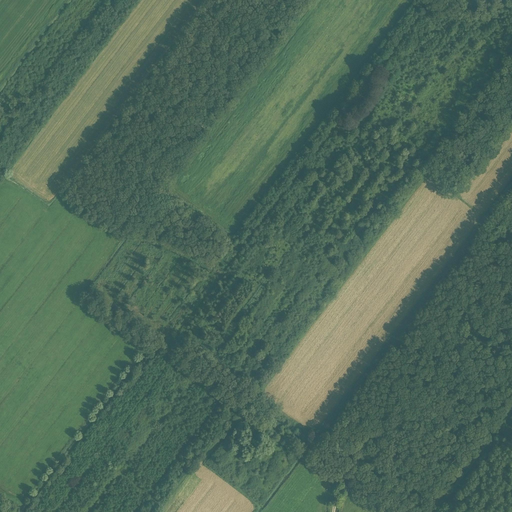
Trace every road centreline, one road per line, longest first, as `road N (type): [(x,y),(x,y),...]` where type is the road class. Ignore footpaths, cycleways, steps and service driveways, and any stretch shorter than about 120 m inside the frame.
road 1 (track): [(173,344),(425,11),(511,6)]
road 2 (track): [(23,511),(159,335),(173,344),(171,360),(278,439),(303,447)]
road 3 (track): [(511,274),(355,472)]
